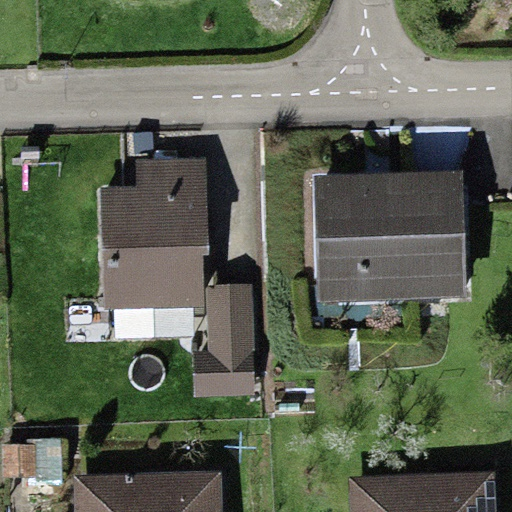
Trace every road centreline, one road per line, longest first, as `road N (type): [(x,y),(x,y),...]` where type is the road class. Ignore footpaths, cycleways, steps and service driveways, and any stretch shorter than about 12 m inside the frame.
road 1 (residential): [(0,112),(354,101)]
road 2 (residential): [(354,101),(511,96)]
